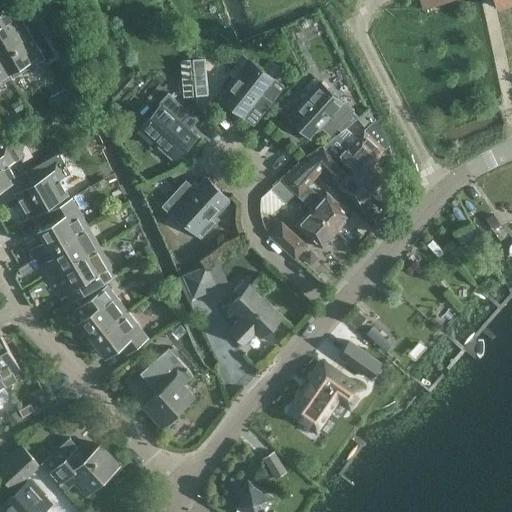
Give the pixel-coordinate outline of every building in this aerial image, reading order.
[(12,3),(0,10),(0,57),(12,78),(44,58),(12,3)] [(85,49),(69,57),(77,70),(92,61),(85,49)] [(262,113),(278,93),(269,85),(272,81),(260,71),(261,69),(243,55),(228,74),(233,79),(219,97),(244,116),(253,106),(262,113)] [(12,78),(0,57),(0,77),(3,82),(12,78)] [(193,70),(185,71),(186,88),(194,87),(193,70)] [(332,92),(314,76),(298,95),(303,99),(287,117),(311,138),(327,121),(336,129),(337,128),(341,131),(359,115),(353,110),(354,109),(344,100),(340,104),(330,94),(332,92)] [(211,80),(198,81),(199,97),(212,96),(211,80)] [(79,94),(73,83),(51,96),(57,106),(79,94)] [(170,164),(196,135),(179,119),(187,110),(167,92),(159,102),(162,105),(152,116),(150,114),(135,132),(153,148),(158,143),(174,157),(169,163),(170,164)] [(322,146),(372,191),(384,177),(369,164),(383,148),(364,130),(350,145),(337,133),(322,146)] [(20,157),(8,137),(0,141),(0,186),(16,177),(8,164),(20,157)] [(337,184),(360,204),(372,191),(322,146),(314,152),(327,163),(343,177),(337,184)] [(301,160),(317,174),(327,163),(314,152),(301,160)] [(70,173),(59,153),(25,172),(32,183),(15,192),(23,205),(19,208),(24,218),(67,193),(59,179),(70,173)] [(295,193),(298,195),(309,183),(317,174),(301,160),(280,179),(295,193)] [(233,204),(234,203),(205,176),(189,194),(180,186),(162,205),(172,214),(175,210),(186,220),(184,222),(201,238),(218,220),(213,215),(227,199),(233,204)] [(295,193),(280,179),(270,188),(285,202),(295,193)] [(309,183),(298,195),(312,208),(312,209),(336,231),(351,214),(326,191),(322,196),(309,183)] [(89,226),(72,197),(48,211),(54,220),(39,229),(46,241),(30,251),(35,258),(89,226)] [(336,231),(312,209),(297,225),(322,247),(336,231)] [(493,214),(487,218),(493,229),(501,224),(493,214)] [(511,220),(493,232),(511,261),(511,220)] [(281,222),(269,235),(295,258),(306,244),(281,222)] [(100,245),(89,226),(35,258),(39,266),(55,256),(62,267),(100,245)] [(474,237),(470,229),(462,233),(464,238),(469,240),(474,237)] [(117,274),(100,245),(62,267),(68,279),(61,283),(71,301),(117,274)] [(215,287),(205,265),(183,274),(192,297),(215,287)] [(252,283),(262,292),(271,283),(261,274),(252,283)] [(277,317),(280,314),(250,285),(248,287),(242,282),(235,290),(240,295),(231,304),(244,317),(231,330),(244,342),(255,331),(260,335),(270,325),(273,325),(277,321),(277,317)] [(128,310),(108,284),(76,308),(83,317),(80,320),(88,330),(81,336),(86,343),(128,310)] [(349,320),(357,327),(365,316),(357,309),(349,320)] [(148,337),(128,310),(86,343),(91,349),(98,344),(107,355),(120,345),(127,354),(148,337)] [(183,321),(169,332),(177,342),(191,330),(183,321)] [(0,377),(3,382),(22,370),(0,332),(0,377)] [(350,340),(339,356),(370,377),(381,362),(350,340)] [(144,405),(165,429),(177,418),(173,413),(194,394),(184,383),(193,374),(168,347),(139,373),(158,392),(144,405)] [(304,391),(290,411),(316,429),(317,429),(328,436),(349,406),(350,406),(362,389),(324,362),(310,382),(306,379),(300,388),(304,391)] [(22,416),(18,409),(6,416),(11,423),(22,416)] [(87,456),(71,437),(41,462),(66,489),(75,480),(86,491),(107,473),(110,477),(122,467),(102,443),(87,456)] [(0,474),(13,488),(39,464),(22,445),(0,464),(0,474)] [(286,471),(273,451),(262,458),(274,478),(286,471)] [(20,482),(15,486),(19,490),(4,503),(12,511),(44,511),(40,507),(48,500),(29,480),(24,485),(20,482)] [(242,511),(263,511),(273,496),(248,482),(233,506),(242,511)]
